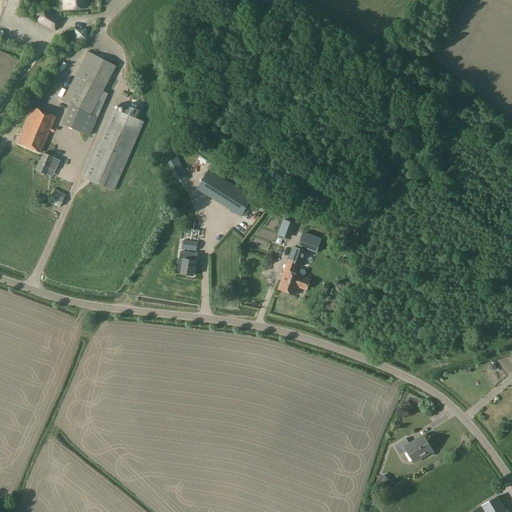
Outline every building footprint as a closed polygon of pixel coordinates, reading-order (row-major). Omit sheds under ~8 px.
[(87,8),(85,0),(63,0),(64,10),(87,8)] [(36,22),(45,28),(53,33),(61,19),(45,9),(36,22)] [(72,34),(75,41),(87,36),(84,29),(72,34)] [(141,42),(137,48),(149,57),(153,51),(141,42)] [(90,115),(103,91),(115,66),(87,52),(61,102),(70,106),(90,115)] [(146,61),(144,65),(155,71),(157,67),(146,61)] [(140,82),(147,68),(134,62),(128,76),(140,82)] [(51,75),(57,77),(59,71),(53,68),(51,75)] [(50,79),(45,75),(38,86),(43,90),(50,79)] [(90,115),(70,106),(62,125),(89,137),(97,118),(107,94),(103,91),(90,115)] [(142,92),(140,96),(155,101),(156,97),(142,92)] [(123,113),(134,118),(137,111),(126,106),(123,113)] [(55,117),(32,107),(16,142),(40,153),(55,117)] [(143,122),(134,118),(123,113),(112,108),(82,178),(113,191),(143,122)] [(43,153),(35,170),(45,174),(47,169),(54,172),(59,160),(43,153)] [(168,162),(178,184),(188,179),(178,157),(168,162)] [(208,169),(197,189),(241,217),(253,197),(208,169)] [(48,202),(59,208),(65,194),(54,189),(48,202)] [(324,213),(329,202),(321,199),(317,210),(324,213)] [(283,219),(277,235),(283,237),(287,239),(289,239),(294,223),(283,219)] [(322,238),(316,236),(304,231),(298,246),(317,253),(322,238)] [(198,242),(183,240),(182,249),(197,251),(198,242)] [(290,260),(289,260),(283,276),(284,277),(279,290),(295,295),(298,286),(307,289),(310,280),(302,277),(303,276),(292,273),(296,263),(302,265),(307,252),(294,247),(290,260)] [(180,251),(179,259),(183,260),(181,273),(193,276),(196,262),(197,253),(180,251)] [(424,436),(409,444),(406,438),(394,445),(400,455),(407,451),(414,462),(433,450),(424,436)] [(376,483),(383,489),(390,480),(382,475),(376,483)] [(511,493),(511,492),(500,498),(503,503),(511,498),(511,493)] [(506,511),(497,497),(481,506),(485,511),(506,511)]
